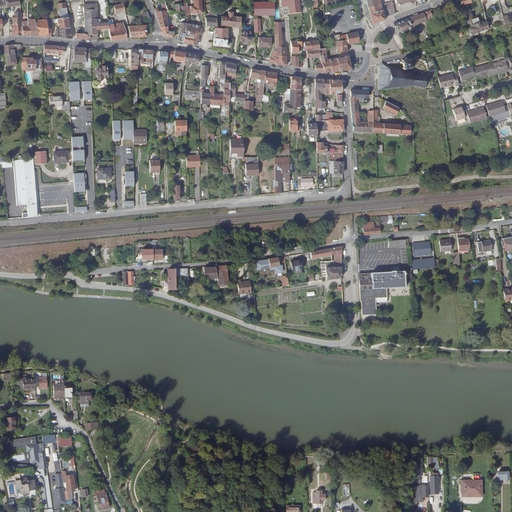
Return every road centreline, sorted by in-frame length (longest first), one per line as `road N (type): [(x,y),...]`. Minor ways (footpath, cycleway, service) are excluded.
road 1 (residential): [(0,223),(339,195),(346,186),(350,76)]
road 2 (unclassified): [(68,274),(85,285),(155,292),(255,327),(332,344),(349,339)]
road 3 (residential): [(348,240),(224,262),(68,274)]
road 4 (tertiary): [(154,44),(350,76)]
road 5 (residential): [(0,405),(47,404),(89,435),(122,511)]
road 6 (unclassified): [(348,240),(511,221)]
road 7 (tertiary): [(0,41),(154,44)]
